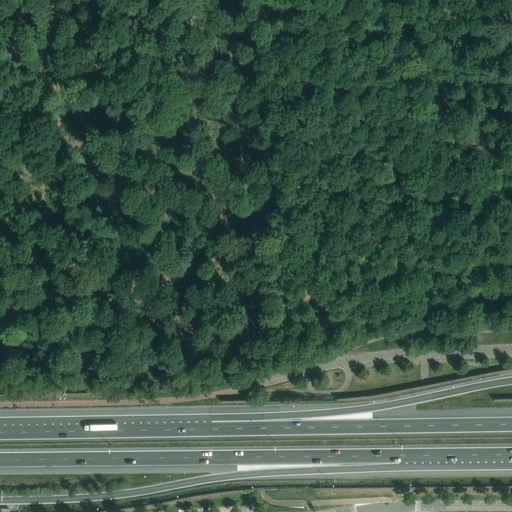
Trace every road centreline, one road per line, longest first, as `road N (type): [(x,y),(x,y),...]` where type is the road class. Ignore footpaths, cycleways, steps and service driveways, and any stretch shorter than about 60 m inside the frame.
road 1 (motorway): [(0,461),(511,454)]
road 2 (motorway): [(511,425),(0,432)]
road 3 (unclassified): [(272,379),(227,0)]
road 4 (unknown): [(0,501),(104,498),(260,474)]
road 5 (unclassified): [(272,379),(345,361),(511,353)]
road 6 (unclassified): [(375,510),(511,508)]
